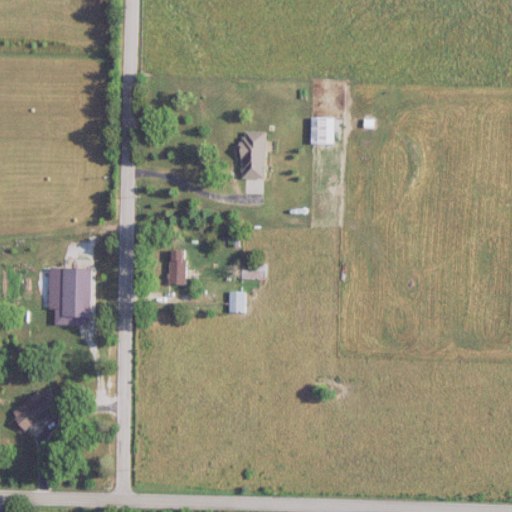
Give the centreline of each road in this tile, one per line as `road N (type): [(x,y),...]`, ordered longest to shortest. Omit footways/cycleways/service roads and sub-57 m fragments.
road 1 (residential): [(139,0),(135,496)]
road 2 (residential): [(511,508),(135,496)]
road 3 (residential): [(135,496),(0,491)]
